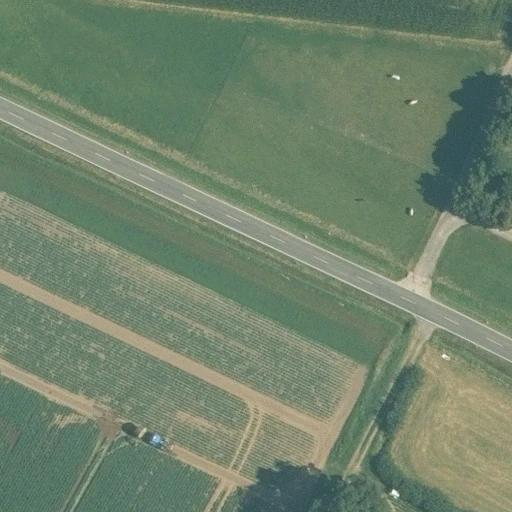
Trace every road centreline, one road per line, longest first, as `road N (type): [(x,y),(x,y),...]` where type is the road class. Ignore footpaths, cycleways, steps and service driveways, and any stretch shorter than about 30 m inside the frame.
road 1 (secondary): [(511,355),(0,107)]
road 2 (track): [(430,313),(325,511)]
